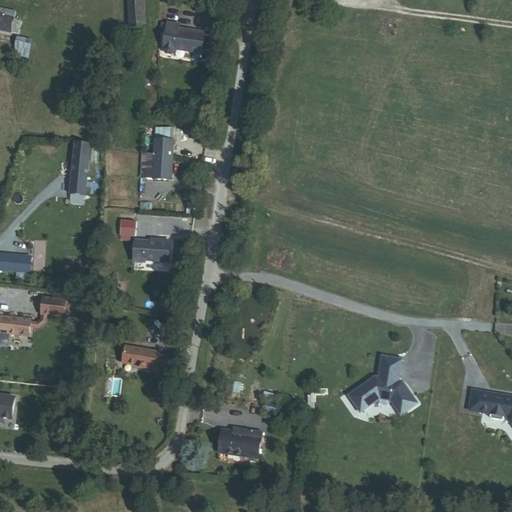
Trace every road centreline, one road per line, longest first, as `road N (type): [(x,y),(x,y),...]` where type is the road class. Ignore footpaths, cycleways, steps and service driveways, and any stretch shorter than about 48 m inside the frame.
road 1 (residential): [(0,458),(153,468),(168,462),(178,445),(207,276)]
road 2 (track): [(221,189),(511,273)]
road 3 (unclassified): [(207,276),(272,277),(388,317),(491,326)]
road 4 (residential): [(207,276),(253,0)]
road 5 (track): [(511,28),(315,0)]
